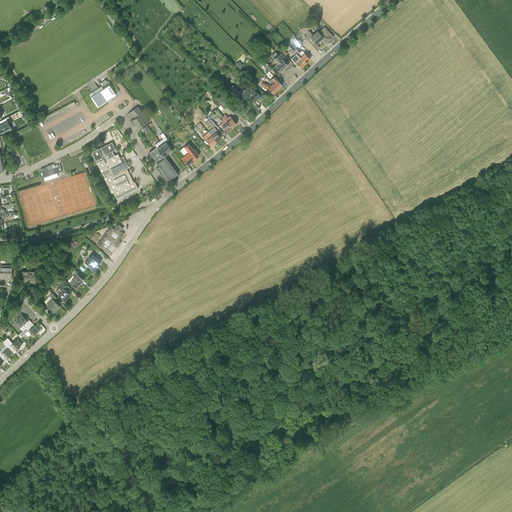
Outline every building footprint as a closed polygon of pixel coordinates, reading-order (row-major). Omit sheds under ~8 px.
[(334,37),(324,27),(318,32),(317,31),(312,35),(309,31),(304,36),(318,51),(319,51),(313,46),(316,43),(316,44),(319,42),(320,42),(321,42),(321,41),(321,40),(320,39),(322,38),(327,43),(329,41),(331,42),(331,39),(334,37)] [(298,41),(297,39),(294,43),(299,48),(302,45),(300,43),(298,41)] [(296,62),(301,68),(305,63),(294,52),(292,49),(290,50),(294,55),(291,58),(295,63),(296,62)] [(305,53),(304,53),(302,51),(300,52),(297,49),(294,52),(305,63),(310,59),(305,53)] [(280,72),(288,64),(286,62),(289,60),(282,52),(279,55),(278,54),(278,55),(275,52),(271,56),(273,58),(273,59),(277,63),(274,66),(280,72)] [(272,83),(278,89),(283,85),(277,79),(274,76),(270,80),(272,83)] [(92,92),(89,94),(91,97),(93,100),(98,107),(98,106),(115,95),(116,95),(115,93),(113,90),(109,84),(107,82),(106,79),(100,83),(101,86),(98,88),(92,92)] [(278,89),(272,83),(270,85),(264,82),(263,85),(268,88),(273,93),(278,89)] [(253,101),(254,103),(253,101),(256,98),(257,100),(261,96),(250,85),(241,94),(236,89),(231,94),(240,104),(248,96),(253,101)] [(220,105),(224,109),(228,106),(218,95),(213,100),(219,107),(220,105)] [(130,112),(134,117),(142,111),(138,106),(127,114),(130,112)] [(149,121),(142,111),(134,117),(135,118),(131,121),(132,123),(137,130),(149,121)] [(223,118),(232,128),(237,124),(232,118),(230,116),(228,117),(225,114),(222,116),(223,118)] [(0,132),(12,130),(12,128),(6,118),(0,120),(0,132)] [(208,121),(214,127),(216,125),(210,118),(208,121)] [(232,128),(223,118),(220,120),(222,122),(220,124),(223,126),(222,127),(227,132),(232,128)] [(215,129),(214,127),(213,127),(210,130),(214,134),(211,136),(216,141),(221,137),(214,130),(215,129)] [(211,146),(216,141),(211,136),(208,132),(205,134),(202,137),(204,139),(205,139),(211,146)] [(172,150),(170,147),(167,143),(163,138),(159,142),(168,153),(169,152),(172,150)] [(130,176),(126,168),(128,167),(123,157),(124,157),(124,156),(120,158),(121,158),(120,158),(118,154),(114,156),(111,151),(116,149),(112,142),(98,149),(98,148),(91,151),(96,160),(97,163),(101,171),(104,177),(104,178),(111,193),(113,192),(117,199),(138,188),(134,180),(133,181),(131,178),(130,176)] [(168,153),(159,142),(155,145),(156,147),(164,156),(166,154),(168,153)] [(189,143),(185,147),(184,146),(180,150),(185,157),(182,159),(183,160),(184,159),(187,164),(194,159),(199,155),(194,149),(193,149),(189,143)] [(157,163),(159,166),(156,168),(164,180),(165,179),(166,181),(169,179),(170,180),(178,174),(165,157),(164,156),(156,147),(155,147),(156,147),(153,149),(149,152),(149,153),(150,154),(149,154),(150,154),(151,156),(157,163)] [(49,175),(62,171),(60,165),(57,166),(58,167),(53,169),(52,165),(47,166),(47,167),(41,169),(42,171),(44,177),(49,175)] [(112,248),(114,250),(117,246),(116,245),(124,234),(125,235),(126,235),(121,231),(123,228),(118,224),(118,225),(116,224),(114,228),(112,227),(111,229),(109,228),(97,244),(109,253),(112,248)] [(98,264),(101,261),(93,254),(86,262),(93,270),(97,266),(99,265),(98,264)] [(3,279),(12,279),(11,266),(6,266),(6,267),(0,267),(0,277),(3,277),(3,279)] [(34,277),(34,271),(22,271),(22,280),(27,280),(30,280),(30,285),(38,285),(38,276),(34,277)] [(71,280),(69,282),(72,285),(76,288),(80,285),(77,283),(82,277),(76,272),(73,275),(74,276),(71,280)] [(67,285),(63,282),(59,286),(60,287),(56,291),(59,295),(65,300),(70,295),(65,289),(68,286),(67,285)] [(52,299),(47,304),(54,311),(60,306),(55,301),(57,299),(52,293),(49,296),(52,299)] [(21,327),(23,330),(32,322),(29,320),(28,321),(22,314),(17,319),(23,325),(21,327)] [(34,325),(32,322),(23,330),(18,335),(21,337),(28,331),(32,336),(39,330),(34,324),(34,325)] [(8,347),(13,352),(14,354),(14,353),(17,351),(16,350),(22,344),(17,338),(11,344),(9,342),(6,345),(8,347)] [(0,351),(0,356),(4,361),(5,362),(8,359),(6,358),(13,352),(8,347),(2,353),(0,351)]
